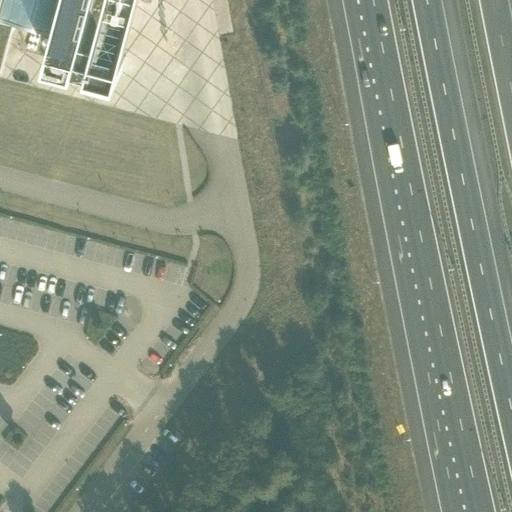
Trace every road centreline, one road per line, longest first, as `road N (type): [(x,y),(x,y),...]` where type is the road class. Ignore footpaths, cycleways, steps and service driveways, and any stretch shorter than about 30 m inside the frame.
road 1 (motorway): [(374,0),(481,511)]
road 2 (motorway): [(511,409),(427,0)]
road 3 (unclassified): [(236,211),(247,268),(239,307),(81,511)]
road 4 (unclassified): [(236,211),(160,222),(0,178)]
road 5 (unclassified): [(195,0),(236,211)]
